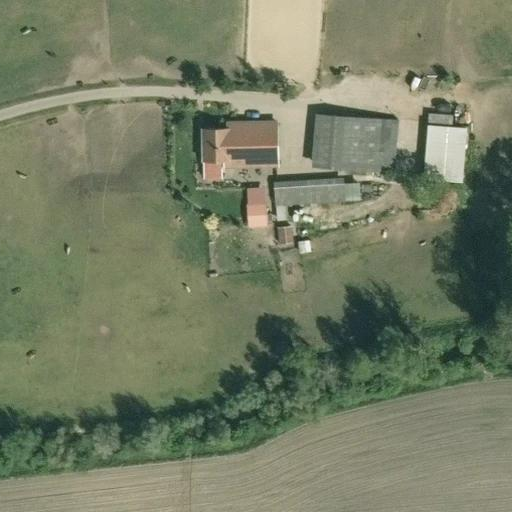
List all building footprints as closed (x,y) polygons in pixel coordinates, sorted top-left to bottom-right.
[(417,86),(417,75),(392,75),(392,86),(417,86)] [(383,118),(316,113),(311,167),(394,173),(396,145),(381,143),(383,118)] [(235,164),(274,165),(274,123),(229,122),(230,127),(203,127),(204,179),(222,179),(222,159),(234,159),(235,164)] [(306,203),(345,202),(344,183),(344,178),(274,181),(275,205),(276,210),(290,210),(290,204),(306,203)] [(294,242),(292,226),(277,228),(280,244),(294,242)]
